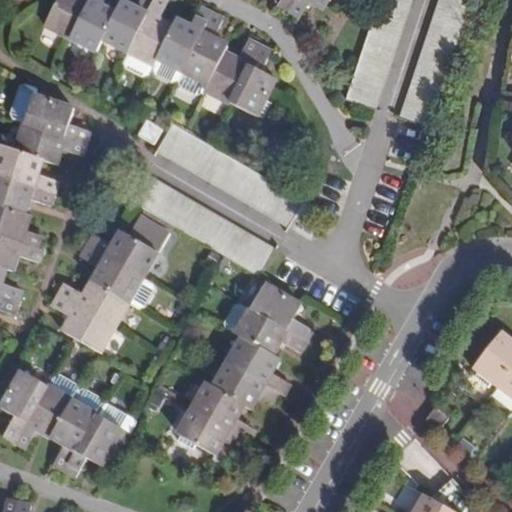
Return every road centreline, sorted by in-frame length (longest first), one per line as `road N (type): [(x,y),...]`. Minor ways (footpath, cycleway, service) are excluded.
road 1 (unclassified): [(300,511),(414,322)]
road 2 (residential): [(370,159),(424,0)]
road 3 (unclassified): [(414,322),(442,281),(475,261),(511,256)]
